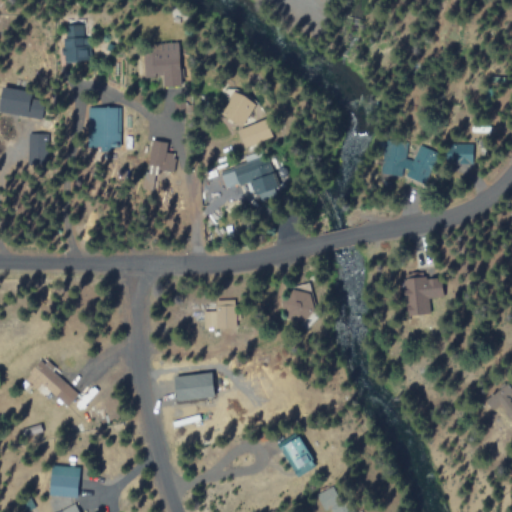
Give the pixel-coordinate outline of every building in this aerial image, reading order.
[(179,42),(153,44),(155,74),(164,73),(165,87),(181,86),(179,42)] [(30,98),(31,92),(4,87),(0,107),(0,110),(39,119),(43,101),(30,98)] [(222,116),(244,126),(256,101),(234,91),(222,116)] [(119,148),(120,109),(94,109),(94,148),(119,148)] [(238,130),(246,148),(273,137),(266,119),(238,130)] [(424,184),(438,153),(420,145),(406,176),(424,184)] [(219,174),(231,203),(276,186),(265,156),(219,174)] [(430,297),(444,297),(443,276),(408,277),(409,316),(430,315),(430,297)] [(235,304),(215,305),(215,310),(206,310),(207,328),(236,327),(235,304)] [(78,392),(52,371),(56,367),(43,356),(25,378),(37,388),(42,383),(67,405),(78,392)] [(498,403),(511,428),(511,385),(511,384),(486,398),(491,407),(498,403)] [(293,471),(313,460),(300,435),(280,446),(293,471)] [(81,467),(53,463),(49,494),(77,498),(81,467)]
